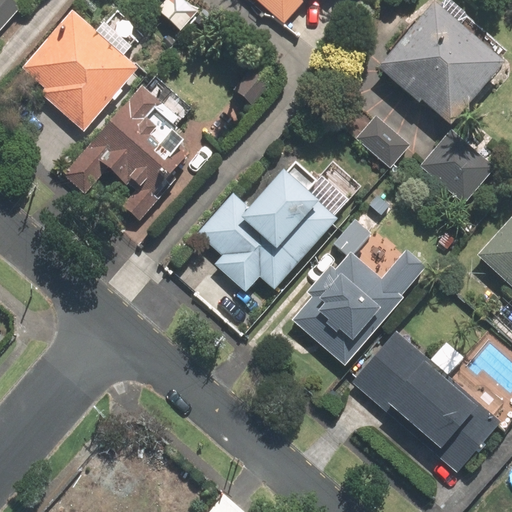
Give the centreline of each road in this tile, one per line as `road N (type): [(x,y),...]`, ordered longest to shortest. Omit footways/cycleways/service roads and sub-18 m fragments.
road 1 (residential): [(330,511),(117,326)]
road 2 (residential): [(0,461),(117,326)]
road 3 (residential): [(117,326),(0,225)]
